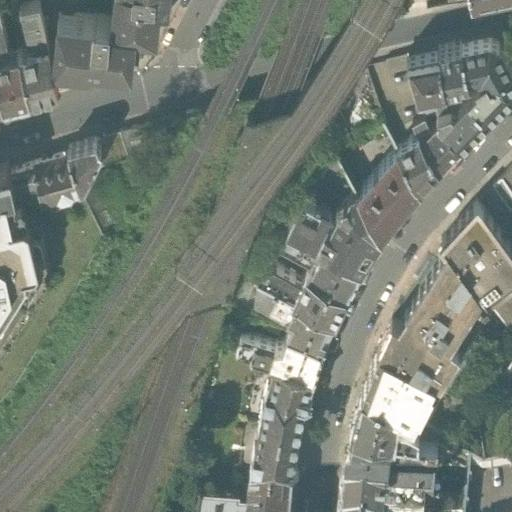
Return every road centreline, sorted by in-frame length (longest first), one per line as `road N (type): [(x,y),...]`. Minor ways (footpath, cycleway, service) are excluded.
road 1 (residential): [(511,128),(468,172),(371,304),(341,383),(317,511)]
road 2 (tertiary): [(511,13),(175,92)]
road 3 (tertiary): [(175,92),(0,138)]
